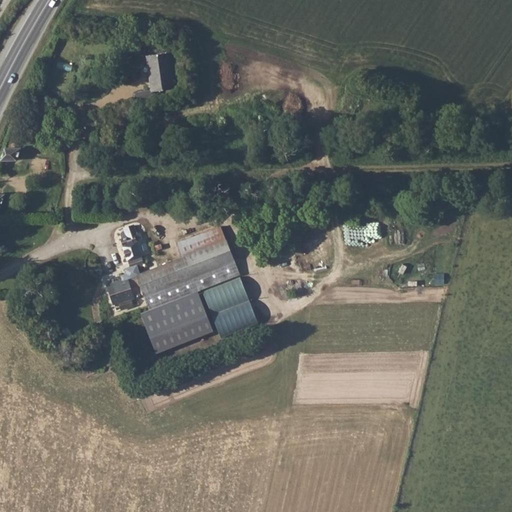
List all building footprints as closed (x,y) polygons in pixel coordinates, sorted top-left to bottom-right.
[(141,62),(147,97),(169,93),(163,59),(141,62)] [(14,154),(0,153),(0,167),(11,167),(14,154)] [(117,256),(125,274),(139,269),(137,264),(147,260),(142,244),(138,239),(135,240),(129,231),(116,242),(117,256)] [(139,304),(145,319),(236,282),(220,247),(130,283),(139,304)] [(139,304),(130,283),(101,293),(108,311),(113,310),(115,318),(126,313),(123,310),(139,304)]
